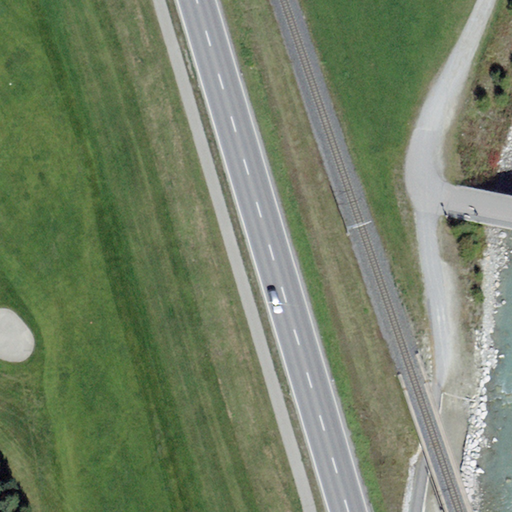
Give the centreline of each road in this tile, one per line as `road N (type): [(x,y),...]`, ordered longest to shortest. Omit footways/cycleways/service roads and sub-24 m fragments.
road 1 (primary): [(200,0),(349,511)]
road 2 (track): [(421,185),(440,387),(415,511)]
road 3 (track): [(485,0),(432,121),(421,185)]
